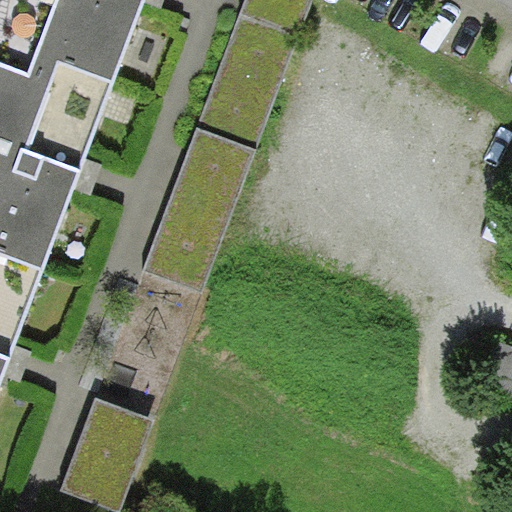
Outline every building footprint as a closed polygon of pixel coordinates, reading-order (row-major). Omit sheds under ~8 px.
[(0,0),(0,39),(110,82),(140,0),(0,0)] [(306,0),(241,0),(136,272),(193,294),(306,0)] [(110,82),(0,39),(0,257),(37,271),(110,82)] [(0,369),(37,271),(0,257),(0,369)] [(511,348),(504,347),(494,392),(511,395),(511,348)] [(120,511),(147,446),(86,422),(59,489),(118,511),(120,511)]
